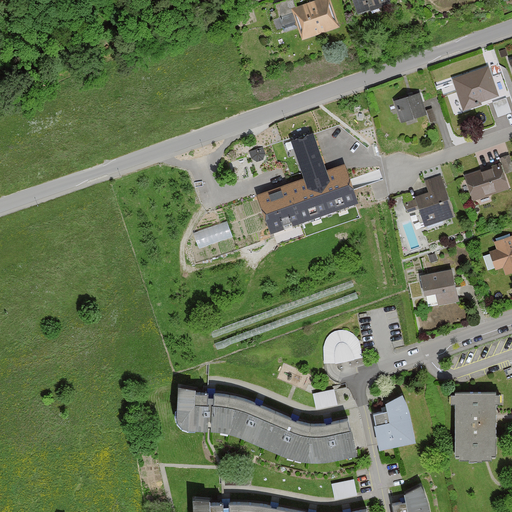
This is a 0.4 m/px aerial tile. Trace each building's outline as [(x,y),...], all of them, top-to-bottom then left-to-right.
[(293,0),(281,0),(274,3),(284,27),(296,22),(303,41),(340,27),(329,0),(318,0),(297,9),(293,0)] [(353,0),(359,14),(392,0),(353,0)] [(489,68),(453,81),(464,110),(499,97),(489,68)] [(417,93),(391,101),(399,124),(424,116),(417,93)] [(494,100),(497,115),(511,112),(508,96),(494,100)] [(314,153),(317,163),(344,155),(339,139),(312,147),(314,153)] [(314,153),(277,165),(287,194),(298,229),(334,217),(328,198),(317,163),(314,153)] [(500,163),(466,176),(475,201),(509,188),(500,163)] [(428,192),(415,197),(425,226),(454,216),(440,175),(424,180),(428,192)] [(298,229),(287,194),(260,203),(271,237),(298,229)] [(199,246),(233,237),(229,221),(195,229),(199,246)] [(511,238),(490,245),(500,279),(511,274),(511,238)] [(452,269),(423,278),(434,309),(462,300),(452,269)] [(323,345),(325,363),(331,363),(336,363),(363,358),(360,341),(353,332),(341,329),(330,332),(323,345)] [(221,430),(228,390),(179,383),(175,418),(185,428),(221,430)] [(334,388),(312,392),(316,408),(337,403),(334,388)] [(259,443),(274,407),(249,396),(228,390),(221,430),(259,443)] [(496,390),(456,390),(456,392),(452,392),(452,401),(456,401),(456,452),(460,452),(460,456),(470,456),(470,458),(483,458),(483,456),(492,456),(492,452),(495,452),(495,402),(500,402),(500,392),(496,392),(496,390)] [(393,413),(374,418),(382,450),(396,447),(418,441),(407,397),(390,401),(393,413)] [(304,459),(311,421),(292,416),(274,407),(259,443),(304,459)] [(357,451),(348,415),(311,421),(304,459),(357,451)] [(353,478),(331,483),(334,498),(357,493),(353,478)] [(411,506),(392,511),(430,511),(426,490),(408,494),(411,506)] [(237,511),(237,500),(193,499),(193,511),(237,511)] [(284,511),(285,506),(259,501),(237,500),(237,511),(284,511)]
